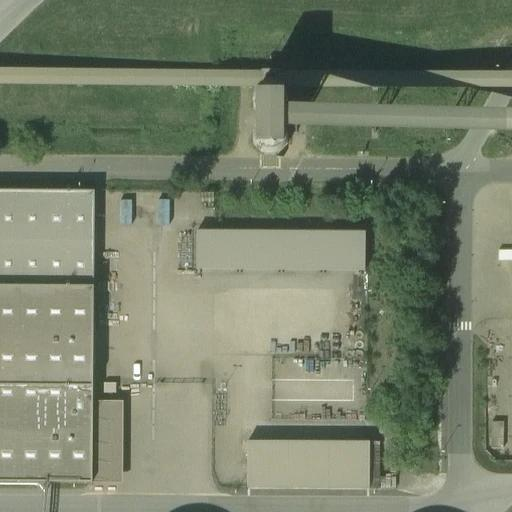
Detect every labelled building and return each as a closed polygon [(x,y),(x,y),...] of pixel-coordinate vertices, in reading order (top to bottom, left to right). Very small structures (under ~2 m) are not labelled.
[(443,89),(509,90),(509,74),(443,73),(443,89)] [(204,154),(230,154),(231,101),(205,100),(204,154)] [(233,115),(232,137),(273,138),(273,116),(233,115)] [(0,489),(110,490),(112,191),(0,189),(0,489)] [(511,198),(490,200),(493,261),(511,259),(511,198)] [(186,226),(186,266),(353,268),(353,228),(186,226)] [(238,438),(238,486),(361,485),(361,438),(238,438)]
